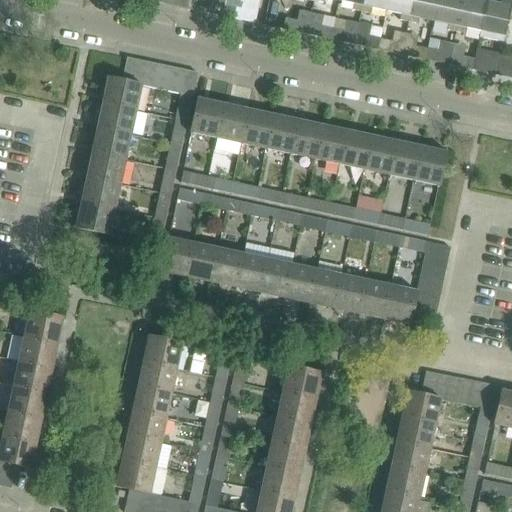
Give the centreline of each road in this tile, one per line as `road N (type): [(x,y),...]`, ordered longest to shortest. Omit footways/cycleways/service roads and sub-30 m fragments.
road 1 (residential): [(0,6),(511,116)]
road 2 (unclassified): [(511,217),(481,210),(449,358),(502,369)]
road 3 (unclassified): [(0,262),(19,266),(49,122),(0,112)]
